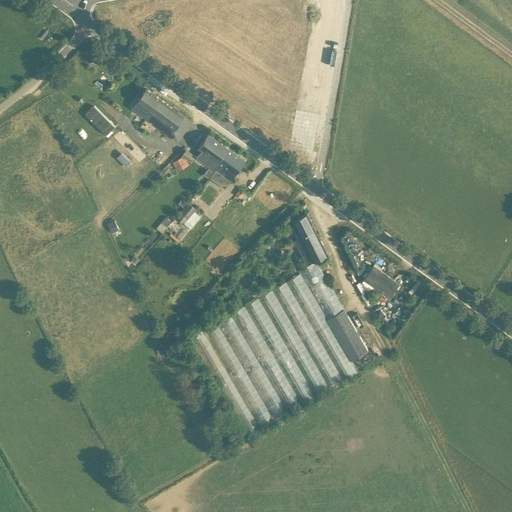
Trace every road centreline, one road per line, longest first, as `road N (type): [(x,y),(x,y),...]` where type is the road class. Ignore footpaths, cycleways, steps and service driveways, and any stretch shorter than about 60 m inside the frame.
road 1 (tertiary): [(511,332),(88,25)]
road 2 (track): [(465,511),(350,280),(315,189)]
road 3 (unclassified): [(88,25),(0,108)]
